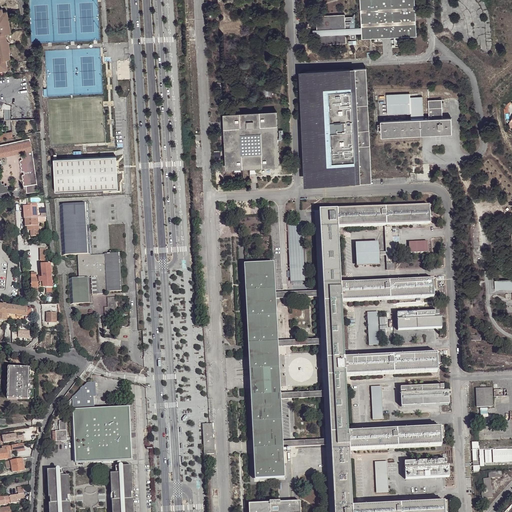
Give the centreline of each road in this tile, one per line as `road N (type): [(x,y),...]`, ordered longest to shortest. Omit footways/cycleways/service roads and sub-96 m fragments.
road 1 (tertiary): [(134,0),(166,511)]
road 2 (residential): [(197,481),(184,269)]
road 3 (residential): [(76,362),(80,372),(41,435),(31,511)]
